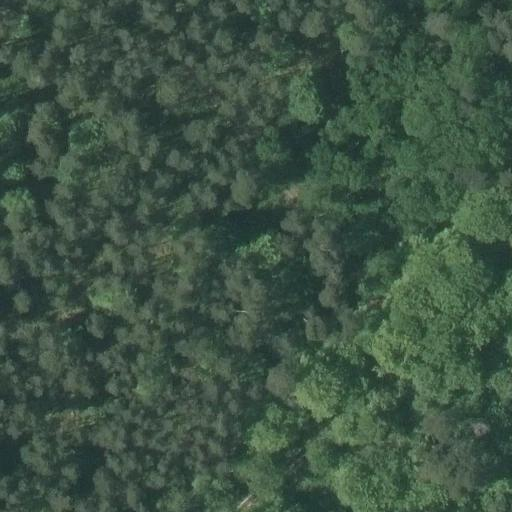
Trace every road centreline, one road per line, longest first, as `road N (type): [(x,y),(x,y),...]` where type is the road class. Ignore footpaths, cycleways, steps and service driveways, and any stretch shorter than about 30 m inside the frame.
road 1 (track): [(421,343),(133,0)]
road 2 (track): [(232,511),(511,261)]
